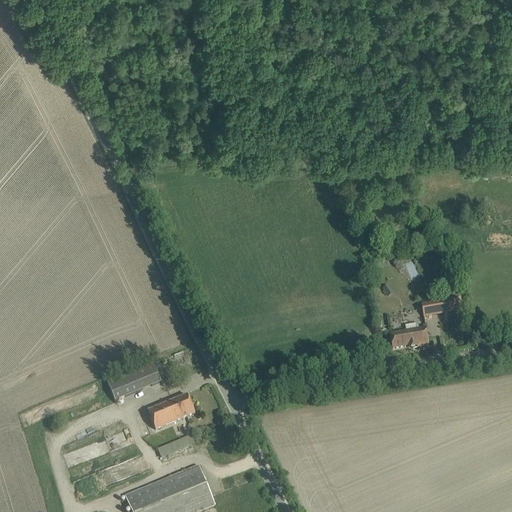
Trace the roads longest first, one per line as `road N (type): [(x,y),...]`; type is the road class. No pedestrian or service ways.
road 1 (unclassified): [(229,403),(35,0)]
road 2 (unclassified): [(229,403),(511,348)]
road 3 (unclassified): [(282,511),(229,403)]
